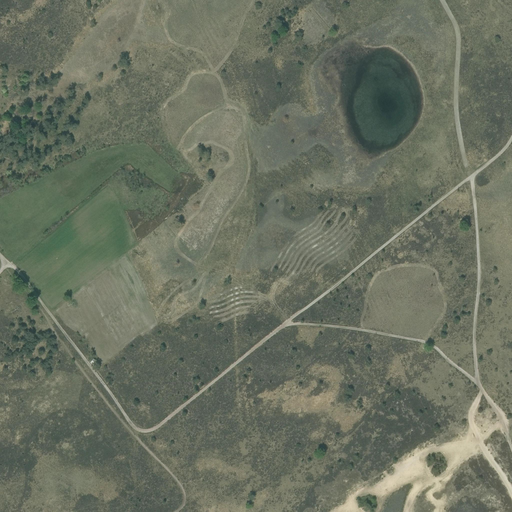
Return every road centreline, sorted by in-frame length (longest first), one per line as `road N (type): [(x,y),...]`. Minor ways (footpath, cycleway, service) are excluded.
road 1 (track): [(285,324),(158,425),(138,429),(5,263)]
road 2 (unknown): [(173,511),(182,505),(179,483),(84,375),(5,263)]
road 3 (track): [(469,178),(285,324)]
road 4 (track): [(476,382),(427,343),(285,324)]
road 5 (track): [(476,382),(469,178)]
road 6 (track): [(442,0),(457,38),(456,117),(469,178)]
